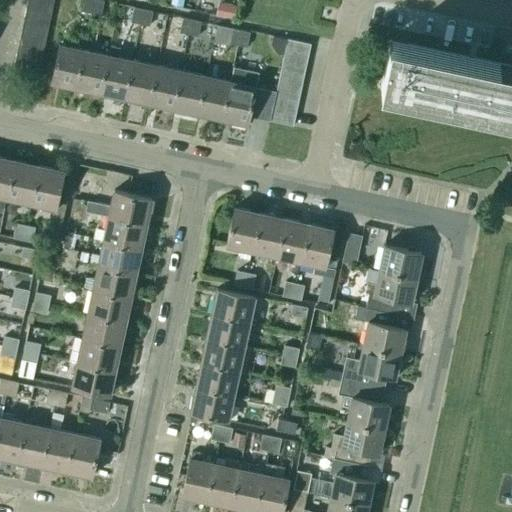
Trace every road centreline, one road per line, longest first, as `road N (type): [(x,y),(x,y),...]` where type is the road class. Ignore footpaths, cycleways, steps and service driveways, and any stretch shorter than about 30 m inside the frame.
road 1 (residential): [(406,511),(462,231),(309,193)]
road 2 (residential): [(132,511),(199,167)]
road 3 (residential): [(199,167),(0,124)]
road 4 (residential): [(309,193),(350,0)]
